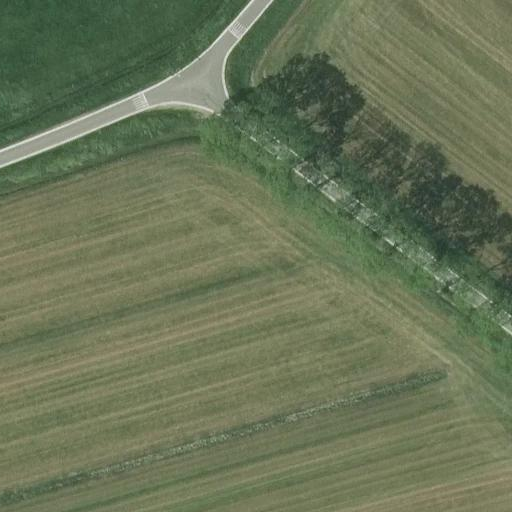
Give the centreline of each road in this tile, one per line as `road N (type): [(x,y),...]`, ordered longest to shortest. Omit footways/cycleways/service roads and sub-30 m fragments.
road 1 (unclassified): [(511,321),(192,81)]
road 2 (unclassified): [(0,159),(192,81)]
